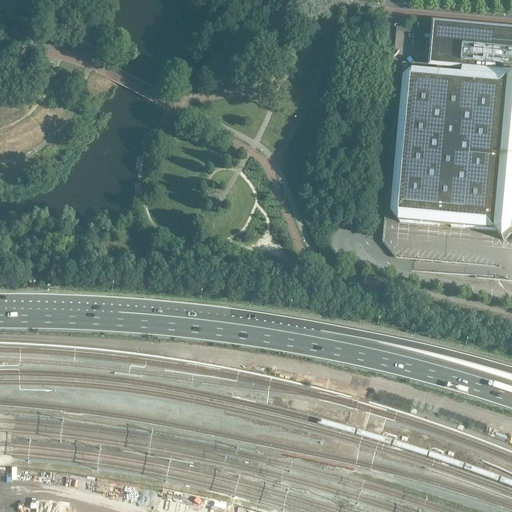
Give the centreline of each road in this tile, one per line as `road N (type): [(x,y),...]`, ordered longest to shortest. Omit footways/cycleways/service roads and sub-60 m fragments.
road 1 (motorway): [(315,343),(117,318),(0,315)]
road 2 (motorway): [(511,396),(315,343)]
road 3 (motorway): [(511,373),(315,343)]
